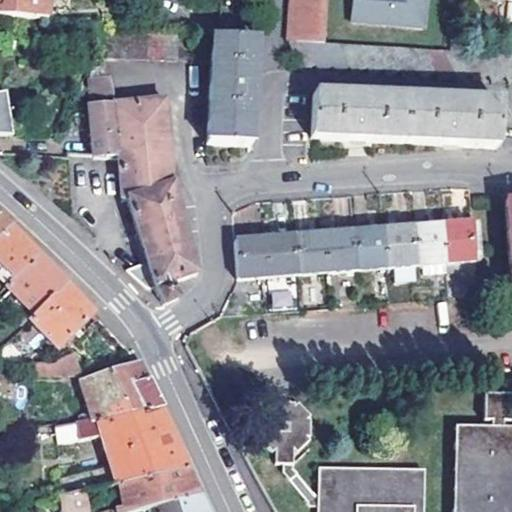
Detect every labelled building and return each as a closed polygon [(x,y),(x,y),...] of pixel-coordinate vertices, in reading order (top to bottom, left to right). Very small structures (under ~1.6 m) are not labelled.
[(48,0),(0,0),(0,18),(46,21),(48,0)] [(326,0),(292,0),(290,43),(304,44),(321,45),(324,45),(326,0)] [(423,29),(425,0),(353,0),(351,22),(423,29)] [(99,57),(116,58),(118,32),(93,31),(99,57)] [(118,32),(116,58),(131,59),(133,33),(118,32)] [(133,33),(131,59),(146,60),(147,34),(133,33)] [(449,44),(448,54),(459,54),(477,55),(489,56),(490,46),(467,45),(467,33),(460,33),(460,44),(449,44)] [(147,34),(146,60),(160,61),(162,35),(147,34)] [(162,35),(160,61),(176,62),(178,36),(162,35)] [(255,41),(211,38),(205,146),(249,149),(252,99),(255,41)] [(304,44),(288,43),(301,72),(314,66),(304,44)] [(304,44),(314,66),(318,74),(331,67),(321,45),(304,44)] [(321,45),(331,67),(334,75),(348,68),(338,46),(324,45),(321,45)] [(338,46),(348,68),(351,76),(364,69),(355,47),(338,46)] [(355,47),(364,69),(367,76),(382,70),(373,48),(355,47)] [(373,48),(382,70),(385,77),(398,72),(389,49),(373,48)] [(389,49),(398,72),(401,79),(415,72),(406,51),(389,49)] [(406,51),(415,72),(418,79),(432,73),(423,52),(406,51)] [(423,52),(432,73),(436,80),(450,74),(441,53),(423,52)] [(441,53),(450,74),(454,82),(468,75),(459,54),(448,54),(441,53)] [(459,54),(468,75),(472,82),(486,76),(477,55),(459,54)] [(477,55),(486,76),(490,83),(504,77),(495,57),(489,56),(477,55)] [(511,57),(495,57),(504,77),(507,84),(511,82),(511,57)] [(116,158),(112,104),(111,104),(105,79),(89,79),(90,106),(92,141),(91,156),(112,158),(116,158)] [(6,93),(0,94),(0,139),(12,139),(6,93)] [(499,107),(313,96),(310,140),(358,143),(452,148),(497,151),(499,107)] [(145,267),(125,274),(146,292),(147,293),(149,294),(150,294),(154,292),(160,306),(163,307),(165,307),(177,303),(172,284),(197,274),(170,188),(163,101),(118,104),(112,104),(116,158),(120,205),(126,206),(139,246),(145,267)] [(0,219),(0,236),(8,228),(1,221),(0,219)] [(441,229),(444,266),(474,264),(471,226),(441,229)] [(0,271),(11,283),(36,258),(30,251),(8,228),(0,236),(0,271)] [(441,229),(411,231),(414,269),(428,268),(444,266),(441,229)] [(382,233),(385,271),(392,271),(414,269),(411,231),(382,233)] [(382,233),(352,235),(355,273),(385,271),(382,233)] [(322,237),(325,276),(355,273),(352,235),(322,237)] [(322,237),(292,240),(295,278),(325,276),(322,237)] [(263,242),(266,280),(295,278),(292,240),(263,242)] [(263,242),(232,244),(235,283),(266,280),(263,242)] [(36,258),(11,283),(6,288),(34,316),(64,287),(49,272),(36,258)] [(445,274),(474,272),(474,264),(444,266),(445,274)] [(428,275),(445,274),(444,266),(428,268),(428,275)] [(414,269),(392,271),(393,278),(415,277),(414,269)] [(34,316),(29,321),(56,350),(92,317),(64,287),(34,316)] [(270,291),(271,309),(294,307),(292,289),(270,291)] [(20,364),(0,361),(0,373),(27,377),(76,377),(71,358),(60,362),(51,365),(44,365),(33,365),(20,364)] [(82,385),(92,422),(160,409),(136,363),(82,385)] [(511,511),(511,428),(500,428),(501,421),(509,421),(509,393),(483,394),(482,421),(490,421),(490,428),(454,428),(453,511),(421,511),(422,473),(320,471),(319,496),(319,507),(319,511),(511,511)] [(282,465),(294,465),(294,455),(308,442),(306,438),(309,438),(310,420),(307,418),(309,416),(298,404),(295,405),(294,403),(275,402),(275,405),(272,402),(259,412),(262,417),(258,417),(258,436),(261,436),(259,440),(272,453),(275,452),(275,465),(282,465)] [(81,491),(117,483),(186,469),(164,417),(160,409),(92,422),(49,430),(46,430),(48,449),(96,438),(103,468),(51,478),(54,496),(81,491)] [(319,507),(319,496),(313,495),(293,470),(294,465),(282,465),(282,475),(308,506),(319,507)] [(115,508),(115,511),(124,511),(154,506),(197,497),(195,490),(186,469),(117,483),(122,506),(115,508)] [(54,506),(55,511),(85,511),(81,491),(54,496),(54,506)] [(154,506),(154,511),(204,511),(200,503),(197,497),(154,506)]
